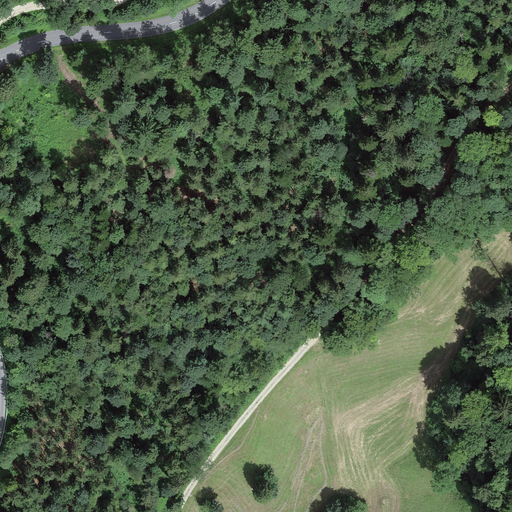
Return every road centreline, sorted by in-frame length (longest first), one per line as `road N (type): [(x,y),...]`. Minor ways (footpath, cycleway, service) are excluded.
road 1 (track): [(511,79),(409,228),(247,412),(175,511)]
road 2 (secondary): [(0,61),(69,34),(166,23),(216,0)]
